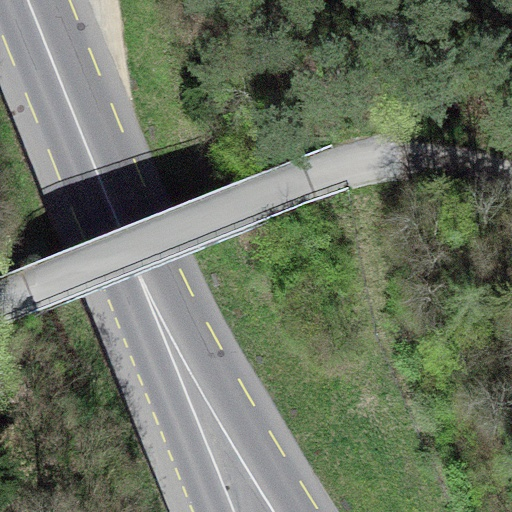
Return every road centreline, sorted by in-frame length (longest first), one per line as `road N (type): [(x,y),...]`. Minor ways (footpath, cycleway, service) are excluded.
road 1 (track): [(0,299),(335,169)]
road 2 (secondary): [(28,0),(139,276)]
road 3 (secondary): [(303,511),(139,276)]
road 4 (secondary): [(139,276),(210,511)]
road 5 (track): [(511,176),(433,155),(335,169)]
